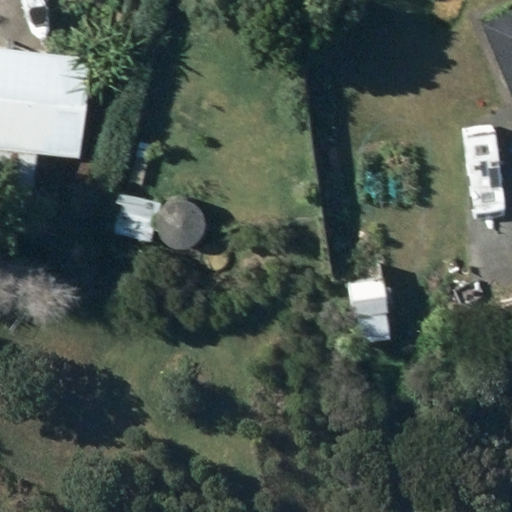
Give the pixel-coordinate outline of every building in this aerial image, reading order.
[(511,9),(477,25),(511,106),(511,9)] [(86,60),(0,51),(0,192),(26,195),(31,156),(75,161),(86,60)] [(498,118),(456,117),(454,212),(496,213),(498,118)] [(123,195),(114,234),(148,243),(157,203),(123,195)] [(376,276),(340,279),(345,338),(381,335),(376,276)]
